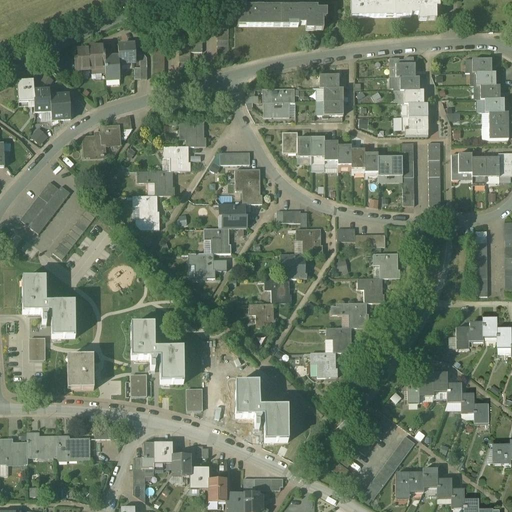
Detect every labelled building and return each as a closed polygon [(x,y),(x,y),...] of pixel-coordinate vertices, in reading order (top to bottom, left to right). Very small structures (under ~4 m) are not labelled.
[(373,0),(350,0),(350,20),(410,19),(410,17),(417,17),(417,22),(435,22),(435,10),(439,10),(439,2),(429,2),(428,0),(373,0)] [(317,9),(238,9),(238,29),(297,29),(297,26),(305,26),(305,32),(323,32),(323,20),(326,20),(326,11),(317,11),(317,9)] [(135,48),(119,48),(119,60),(120,65),(136,65),(135,48)] [(105,49),(91,50),(91,52),(92,72),(106,71),(106,61),(105,49)] [(92,72),(91,52),(78,52),(79,72),(92,72)] [(119,60),(106,61),(106,75),(107,83),(107,81),(119,80),(119,82),(120,82),(120,65),(119,60)] [(398,63),(398,61),(388,61),(389,80),(392,80),(395,80),(395,67),(412,67),(413,67),(413,60),(404,60),(404,62),(398,63)] [(491,62),(471,62),(471,75),(476,75),(491,75),(490,75),(490,68),(491,68),(491,62)] [(412,67),(395,67),(395,80),(399,80),(414,80),(414,79),(414,73),(415,73),(414,67),(413,67),(412,67)] [(495,81),(495,75),(491,75),(476,75),(476,89),(480,89),(495,89),(495,88),(494,88),(494,81),(495,81)] [(338,78),(319,78),(319,91),(323,91),(338,91),(338,78)] [(414,80),(399,80),(399,94),(419,93),(419,92),(418,92),(418,86),(418,80),(414,80)] [(34,82),(17,83),(18,104),(35,103),(34,93),(34,82)] [(495,89),(480,89),(480,102),(484,102),(499,102),(499,101),(498,101),(498,95),(499,95),(499,89),(495,89)] [(338,91),(323,91),(323,105),(343,105),(342,91),(338,91)] [(293,92),(263,92),(263,106),(289,105),(293,105),(293,92)] [(50,93),(34,93),(35,103),(35,114),(50,114),(51,114),(50,98),(50,93)] [(246,103),(256,106),(259,97),(249,93),(246,103)] [(399,94),(398,94),(398,107),(408,107),(423,107),(423,106),(422,106),(422,100),(423,100),(423,93),(419,93),(399,94)] [(69,97),(50,98),(51,114),(50,114),(51,125),(52,125),(51,122),(71,121),(69,97)] [(499,102),(484,102),(484,115),(488,115),(504,115),(504,114),(503,114),(503,108),(504,108),(504,102),(499,102)] [(289,120),(289,105),(263,106),(263,121),(289,120)] [(343,118),(343,105),(323,105),(323,118),(343,118)] [(427,113),(427,107),(423,107),(408,107),(408,121),(427,120),(427,119),(426,119),(426,113),(427,113)] [(507,122),(507,115),(504,115),(488,115),(489,129),(507,129),(507,128),(507,122)] [(130,118),(122,120),(117,122),(118,129),(120,129),(120,135),(125,135),(125,133),(132,132),(130,118)] [(427,120),(408,121),(408,134),(427,134),(427,133),(426,133),(426,127),(427,127),(427,120)] [(203,125),(178,125),(178,136),(185,136),(185,150),(187,150),(205,150),(205,141),(201,141),(201,128),(203,128),(203,125)] [(40,147),(49,138),(39,129),(31,138),(40,147)] [(101,139),(82,140),(83,161),(85,161),(85,159),(99,158),(99,160),(106,160),(106,148),(120,147),(120,135),(120,129),(118,129),(100,130),(101,139)] [(507,135),(507,129),(489,129),(489,142),(507,142),(508,141),(507,141),(507,135)] [(297,135),(282,135),(282,156),(297,156),(297,141),(297,135)] [(324,140),(310,141),(310,160),(311,166),(324,166),(324,144),(324,140)] [(297,141),(297,156),(297,160),(310,160),(310,141),(297,141)] [(337,144),(324,144),(324,166),(324,170),(338,170),(338,167),(337,148),(337,144)] [(351,152),(351,148),(337,148),(338,167),(351,167),(351,152)] [(185,150),(163,150),(163,161),(170,161),(170,174),(172,174),(190,174),(190,164),(186,165),(185,153),(187,153),(187,150),(185,150)] [(364,152),(351,152),(351,167),(351,171),(364,171),(364,156),(364,152)] [(378,156),(364,156),(364,171),(365,175),(378,175),(378,160),(378,156)] [(511,156),(498,156),(498,160),(499,179),(511,179),(511,156)] [(471,157),(466,157),(459,157),(458,157),(458,176),(472,176),(472,174),(471,161),(471,157)] [(401,160),(378,160),(378,175),(378,179),(402,179),(401,160)] [(479,160),(480,161),(473,162),(473,161),(471,161),(472,174),(472,176),(472,187),(485,187),(485,180),(485,160),(479,160)] [(493,160),(493,162),(486,162),(486,160),(485,160),(485,180),(499,179),(498,160),(493,160)] [(260,172),(241,172),(241,182),(261,182),(260,172)] [(170,174),(147,175),(147,186),(154,186),(154,199),(157,199),(175,199),(174,190),(170,190),(170,177),(172,177),(172,174),(170,174)] [(147,175),(136,175),(136,186),(147,186),(147,175)] [(241,182),(236,182),(236,193),(242,193),(242,207),(244,207),(262,207),(262,198),(258,198),(258,185),(261,185),(261,182),(241,182)] [(59,191),(50,184),(46,189),(56,196),(59,191)] [(48,205),(47,207),(56,214),(70,195),(61,188),(59,191),(56,196),(52,200),(48,205)] [(56,196),(46,189),(43,193),(52,200),(56,196)] [(52,200),(43,193),(39,198),(48,205),(52,200)] [(39,198),(35,203),(45,210),(47,207),(48,205),(39,198)] [(154,199),(132,199),(132,210),(139,210),(139,222),(139,224),(159,224),(159,215),(157,215),(157,199),(154,199)] [(45,210),(35,203),(31,208),(41,215),(45,210)] [(34,225),(30,230),(39,237),(56,214),(47,207),(45,210),(41,215),(37,220),(34,225)] [(242,207),(220,207),(220,218),(226,218),(227,233),(229,233),(246,232),(246,222),(242,223),(242,210),(244,210),(244,207),(242,207)] [(41,215),(31,208),(28,212),(37,220),(41,215)] [(90,208),(53,255),(62,262),(99,215),(90,208)] [(37,220),(28,212),(24,218),(34,225),(37,220)] [(34,225),(24,218),(20,223),(30,230),(34,225)] [(159,224),(139,224),(139,222),(135,223),(135,228),(140,234),(159,233),(159,224)] [(321,232),(296,233),(297,243),(303,243),(303,257),(306,257),(323,256),(323,248),(321,248),(321,234),(321,232)] [(227,233),(204,233),(204,243),(211,243),(211,257),(214,257),(231,257),(231,247),(227,247),(227,234),(229,235),(229,233),(227,233)] [(487,233),(475,233),(476,298),(487,298),(487,233)] [(397,273),(397,256),(373,257),(373,268),(380,267),(380,281),(382,281),(399,280),(399,273),(397,273)] [(211,257),(189,258),(189,268),(195,268),(196,281),(215,281),(215,272),(211,272),(211,259),(214,259),(214,257),(211,257)] [(303,257),(281,257),(281,268),(287,268),(288,282),(290,282),(308,281),(308,273),(306,273),(306,257),(303,257)] [(347,262),(337,263),(338,275),(348,275),(347,262)] [(382,297),(382,281),(380,281),(358,281),(358,293),(364,293),(364,306),(366,306),(384,306),(384,297),(382,297)] [(46,282),(23,283),(23,316),(45,315),(52,315),(53,340),(76,340),(75,306),(54,306),(47,306),(46,282)] [(290,298),(290,282),(288,282),(265,282),(265,293),(272,293),(272,306),(274,306),(292,306),(292,298),(290,298)] [(272,306),(249,307),(249,318),(256,318),(256,331),(276,331),(276,322),(274,322),(274,306),(272,306)] [(364,306),(342,306),(342,309),(331,309),(331,317),(348,317),(349,331),(351,331),(368,330),(368,317),(367,317),(366,306),(364,306)] [(152,362),(160,362),(160,386),(183,386),(182,342),(154,342),(154,317),(129,318),(131,362),(152,362)] [(498,321),(484,321),(484,325),(484,338),(499,338),(499,332),(498,321)] [(484,325),(469,325),(469,330),(470,343),(484,342),(484,338),(484,325)] [(469,330),(455,330),(456,353),(470,353),(470,343),(469,330)] [(349,331),(327,331),(327,342),(333,342),(333,355),(335,355),(353,355),(353,346),(351,346),(351,334),(351,331),(349,331)] [(511,331),(499,332),(499,338),(499,349),(501,349),(501,357),(511,356),(511,331)] [(44,341),(28,341),(28,363),(44,362),(44,341)] [(333,355),(310,356),(310,367),(317,367),(317,380),(337,380),(337,371),(335,371),(335,355),(333,355)] [(93,359),(93,358),(70,359),(70,367),(67,367),(67,385),(71,385),(71,392),(94,392),(94,391),(93,391),(93,359)] [(446,376),(432,376),(432,379),(433,393),(447,393),(447,386),(446,376)] [(146,377),(130,377),(130,399),(146,399),(146,377)] [(432,379),(418,380),(418,384),(419,397),(433,397),(433,393),(432,379)] [(418,384),(406,384),(407,407),(419,407),(419,397),(418,384)] [(257,420),(265,419),(265,444),(288,444),(287,409),(267,409),(260,409),(259,385),(236,386),(237,420),(257,420)] [(460,397),(460,386),(447,386),(447,393),(447,404),(461,404),(460,397)] [(202,391),(186,391),(186,413),(202,413),(202,391)] [(474,397),(460,397),(461,404),(461,414),(475,414),(475,409),(474,397)] [(490,408),(475,409),(475,414),(475,425),(490,425),(490,408)] [(391,429),(381,421),(378,426),(388,433),(391,429)] [(388,433),(378,426),(375,431),(384,438),(388,433)] [(384,438),(375,431),(371,435),(378,440),(381,442),(384,438)] [(371,435),(368,433),(365,437),(375,444),(378,440),(371,435)] [(58,439),(40,439),(40,436),(28,436),(28,446),(28,461),(58,461),(58,439)] [(375,444),(365,437),(361,442),(371,449),(375,444)] [(91,441),(70,441),(70,438),(58,439),(58,461),(58,464),(73,464),(91,464),(91,441)] [(414,446),(404,438),(401,443),(411,451),(414,446)] [(28,446),(14,446),(14,442),(0,442),(0,467),(28,467),(28,466),(28,461),(28,446)] [(371,449),(361,442),(358,446),(368,453),(371,449)] [(411,451),(401,443),(398,448),(408,455),(411,451)] [(153,446),(143,446),(143,461),(142,461),(141,461),(140,461),(141,472),(145,472),(153,472),(153,467),(153,446)] [(172,446),(153,446),(153,467),(155,466),(172,466),(172,458),(172,446)] [(355,450),(349,446),(346,451),(356,458),(359,453),(355,450)] [(368,453),(358,446),(355,450),(359,453),(365,458),(368,453)] [(408,455),(398,448),(394,452),(404,460),(408,455)] [(511,448),(494,448),(494,467),(503,467),(503,465),(511,465),(511,464),(511,448)] [(356,458),(346,451),(343,455),(353,462),(356,458)] [(404,460),(394,452),(391,457),(401,464),(404,460)] [(353,462),(343,455),(340,459),(349,467),(353,462)] [(401,464),(391,457),(388,461),(398,469),(401,464)] [(191,458),(172,458),(172,466),(172,479),(191,479),(191,470),(191,458)] [(349,467),(340,459),(336,464),(346,471),(349,467)] [(398,469),(388,461),(385,465),(395,473),(398,469)] [(346,471),(336,464),(331,472),(343,481),(349,473),(346,471)] [(395,473),(385,465),(381,470),(391,477),(395,473)] [(208,471),(191,470),(191,479),(191,492),(208,492),(208,483),(208,471)] [(391,477),(381,470),(378,474),(388,482),(391,477)] [(437,472),(423,472),(423,476),(423,489),(437,489),(437,483),(437,472)] [(388,482),(378,474),(375,479),(385,486),(388,482)] [(423,489),(423,476),(409,477),(409,495),(423,495),(423,489)] [(409,495),(409,477),(395,477),(396,502),(409,502),(409,495)] [(385,486),(375,479),(372,483),(382,491),(385,486)] [(282,480),(273,480),(273,493),(279,493),(279,489),(282,489),(282,480)] [(226,483),(208,483),(208,492),(208,505),(218,504),(226,504),(226,496),(226,483)] [(382,491),(372,483),(368,488),(378,495),(382,491)] [(451,483),(437,483),(437,489),(437,499),(451,499),(451,493),(451,483)] [(378,495),(368,488),(363,495),(373,502),(378,495)] [(145,489),(133,489),(133,498),(145,506),(145,489)] [(465,493),(451,493),(451,499),(451,510),(465,510),(465,503),(465,493)] [(245,496),(226,496),(226,504),(226,511),(244,511),(245,496)] [(258,496),(245,496),(244,511),(267,511),(263,509),(262,509),(262,499),(258,499),(258,496)] [(479,511),(479,503),(465,503),(465,510),(465,511),(479,511)]
